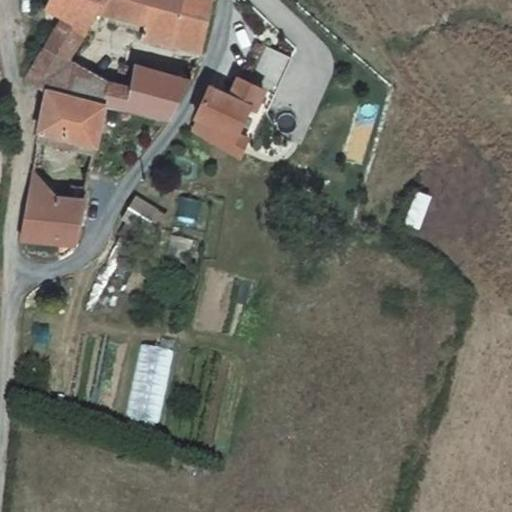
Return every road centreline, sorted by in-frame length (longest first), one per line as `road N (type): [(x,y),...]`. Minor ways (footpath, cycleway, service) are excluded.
road 1 (unclassified): [(9,286),(64,266),(102,224),(171,133),(215,51),(227,0)]
road 2 (residential): [(9,286),(18,108),(0,7)]
